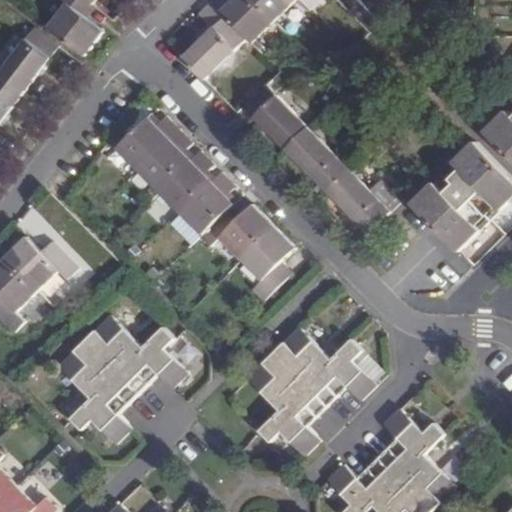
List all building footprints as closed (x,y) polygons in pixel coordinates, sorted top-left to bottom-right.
[(49,29),(85,56),(103,32),(82,17),(99,0),(59,0),(67,5),(49,29)] [(210,31),(196,45),(182,58),(205,82),(247,42),(251,45),(297,0),(210,0),(209,2),(213,6),(199,20),(204,25),(210,31)] [(190,38),(196,45),(210,31),(204,25),(190,38)] [(0,124),(59,48),(31,27),(0,68),(0,124)] [(267,85),(243,109),(369,237),(394,213),(376,194),(267,85)] [(511,116),(506,111),(486,132),(511,157),(511,116)] [(151,117),(117,150),(202,236),(200,238),(212,251),(221,242),(259,281),(251,289),(265,303),(294,275),(285,266),(299,251),(252,204),(239,217),(230,209),(236,204),(228,196),(236,188),(221,171),(212,180),(207,175),(216,166),(201,151),(192,160),(184,151),(192,142),(166,116),(158,124),(151,117)] [(432,182),(411,203),(461,253),(511,203),(511,179),(475,142),(453,163),(461,170),(450,180),(445,175),(436,185),(432,182)] [(376,194),(394,213),(401,206),(382,187),(376,194)] [(0,319),(15,335),(27,323),(18,313),(60,274),(68,283),(82,270),(53,241),(39,253),(26,240),(0,264),(0,319)] [(94,423),(118,447),(134,431),(121,418),(161,378),(174,391),(190,375),(167,351),(177,341),(165,329),(143,350),(111,317),(59,366),(92,401),(72,420),(84,433),(94,423)] [(300,329),(248,378),(281,411),(260,431),(274,445),(284,435),(306,458),(323,443),(309,428),(349,389),(363,403),(380,387),(357,364),(366,355),(353,341),(341,353),(323,334),(309,321),(301,330),(300,329)] [(358,478),(345,466),(329,482),(353,505),(345,511),(372,511),(376,508),(380,511),(435,511),(459,489),(428,458),(448,438),(435,424),(425,434),(402,410),(385,426),(398,439),(358,478)] [(0,511),(59,511),(60,511),(47,498),(37,507),(0,469),(0,463),(6,457),(0,450),(0,511)] [(128,511),(120,503),(111,511),(128,511)]
